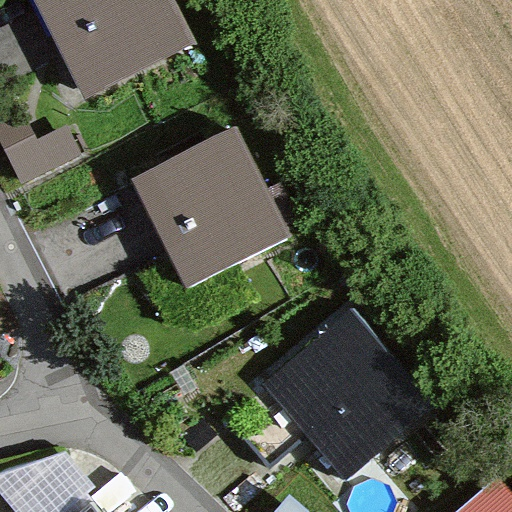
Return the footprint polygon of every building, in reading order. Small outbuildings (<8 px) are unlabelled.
[(163,0),(35,0),(85,100),(188,49),(163,0)] [(88,157),(70,115),(6,142),(23,184),(88,157)] [(230,134),(129,188),(188,296),(288,242),(230,134)] [(424,410),(350,327),(233,430),(272,474),(311,440),(346,479),(424,410)] [(511,511),(511,504),(496,487),(470,511),(511,511)]
